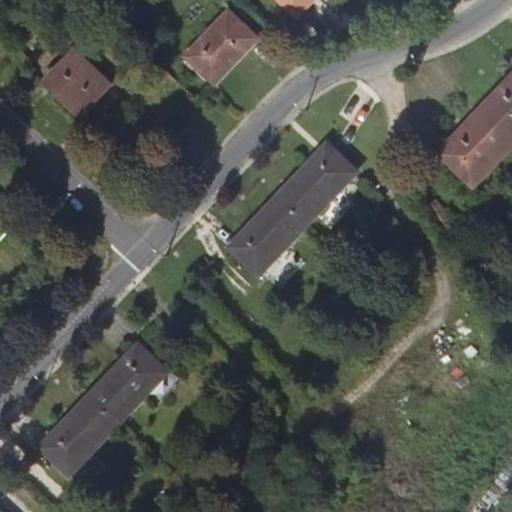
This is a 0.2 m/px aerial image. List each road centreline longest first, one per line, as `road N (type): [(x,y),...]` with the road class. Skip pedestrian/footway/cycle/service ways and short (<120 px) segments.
road 1 (residential): [(497,0),(439,32),(331,66),(274,106),(144,251)]
road 2 (residential): [(0,403),(144,251)]
road 3 (residential): [(144,251),(0,117)]
